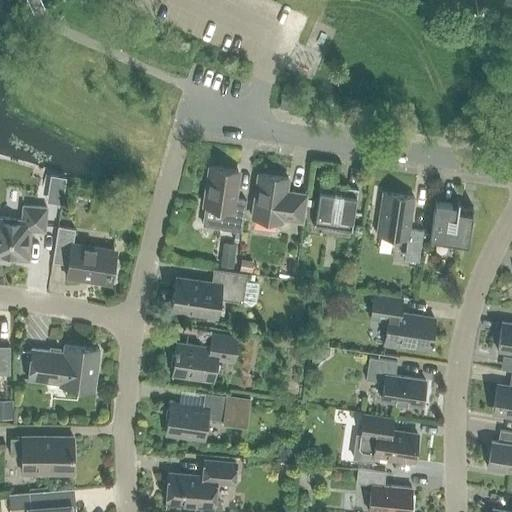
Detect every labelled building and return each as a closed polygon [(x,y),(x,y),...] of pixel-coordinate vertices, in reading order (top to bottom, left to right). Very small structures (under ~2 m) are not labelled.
[(280,108),(290,110),(292,100),(282,98),(280,108)] [(241,232),(246,200),(234,199),(238,171),(210,167),(205,206),(202,226),(221,229),(241,232)] [(302,222),(306,194),(286,191),(288,178),(258,174),(252,218),(282,222),(282,219),(302,222)] [(319,192),(314,225),(351,231),(358,189),(344,187),(342,195),(319,192)] [(418,261),(423,230),(409,228),(414,197),(383,192),(376,234),(407,239),(404,259),(418,261)] [(468,245),(473,208),(435,202),(430,239),(468,245)] [(45,231),(47,207),(23,205),(22,219),(0,217),(0,257),(28,260),(31,230),(45,231)] [(108,282),(113,250),(73,244),(75,229),(58,226),(53,262),(68,264),(66,277),(84,280),(85,278),(108,282)] [(221,254),(220,266),(233,268),(234,256),(221,254)] [(252,265),(240,263),(239,271),(251,273),(252,265)] [(246,281),(247,274),(213,269),(213,270),(212,283),(177,277),(172,310),(216,317),(219,299),(241,302),(241,304),(242,304),(251,305),(255,302),(258,283),(246,281)] [(404,344),(430,348),(434,318),(399,313),(401,298),(374,294),(370,318),(388,321),(384,345),(404,348),(404,344)] [(511,323),(502,321),(497,350),(511,352),(511,323)] [(234,361),(237,337),(212,333),(209,347),(177,342),(172,375),(213,381),(216,358),(234,361)] [(32,349),(28,379),(46,381),(60,383),(59,385),(94,390),(99,349),(65,345),(64,353),(32,349)] [(0,374),(10,374),(10,346),(0,346),(0,374)] [(421,406),(425,380),(395,375),(397,361),(369,357),(366,379),(384,382),(382,400),(421,406)] [(511,415),(511,371),(509,386),(500,385),(496,413),(511,415)] [(166,433),(204,438),(207,418),(248,424),(252,400),(205,393),(202,408),(170,404),(166,433)] [(12,400),(0,400),(0,419),(13,420),(12,400)] [(364,413),(361,434),(355,434),(352,459),(373,462),(374,455),(414,460),(418,435),(418,434),(391,430),(393,417),(364,413)] [(511,431),(500,430),(498,442),(491,441),(487,467),(511,471),(511,431)] [(73,473),(73,437),(22,437),(10,437),(10,455),(22,455),(22,473),(73,473)] [(292,449),(280,448),(279,459),(291,459),(292,449)] [(321,454),(311,454),(311,464),(321,464),(321,454)] [(201,511),(219,511),(220,511),(221,504),(219,500),(214,500),(216,481),(234,483),(236,463),(204,460),(203,476),(169,472),(166,502),(200,506),(200,509),(201,511)] [(409,511),(412,488),(384,485),(385,471),(357,469),(356,483),(371,484),(368,511),(409,511)] [(74,490),(9,495),(10,511),(69,511),(70,511),(73,508),(71,491),(74,491),(74,490)] [(511,511),(511,497),(509,511),(492,508),(491,511),(511,511)]
